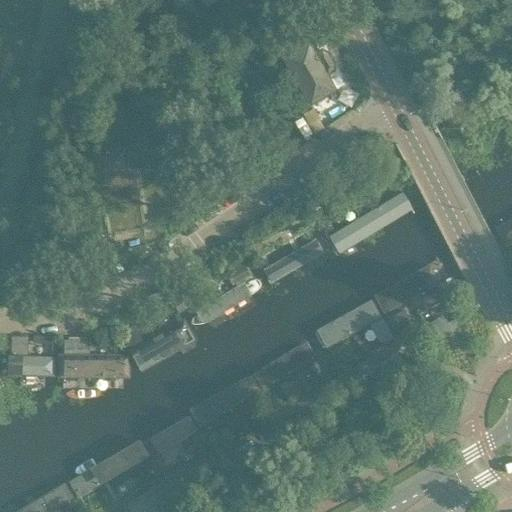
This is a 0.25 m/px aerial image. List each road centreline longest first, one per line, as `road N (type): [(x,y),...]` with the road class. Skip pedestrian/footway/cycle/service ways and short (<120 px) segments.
road 1 (unclassified): [(391,98),(118,295),(0,321)]
road 2 (residential): [(141,511),(167,480),(426,331)]
road 3 (unclassified): [(511,334),(391,98)]
road 4 (secondary): [(511,426),(372,511)]
